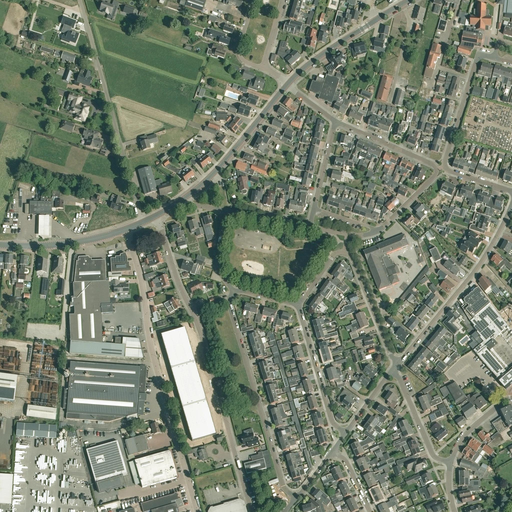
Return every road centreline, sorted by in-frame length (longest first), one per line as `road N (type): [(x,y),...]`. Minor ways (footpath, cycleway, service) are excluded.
road 1 (residential): [(250,511),(157,215)]
road 2 (unclassified): [(189,481),(127,229)]
road 3 (unclassified): [(143,222),(81,0)]
road 4 (unclassified): [(295,500),(282,488),(232,291)]
road 5 (residential): [(377,231),(435,169),(335,122)]
road 6 (residential): [(398,363),(481,263),(511,208)]
road 7 (unclassified): [(511,192),(445,167),(479,56)]
road 8 (secondary): [(184,198),(287,85)]
road 9 (residential): [(346,432),(331,422),(297,305)]
road 10 (secondary): [(0,244),(78,242),(127,229)]
road 11 (unclassified): [(398,363),(344,252)]
